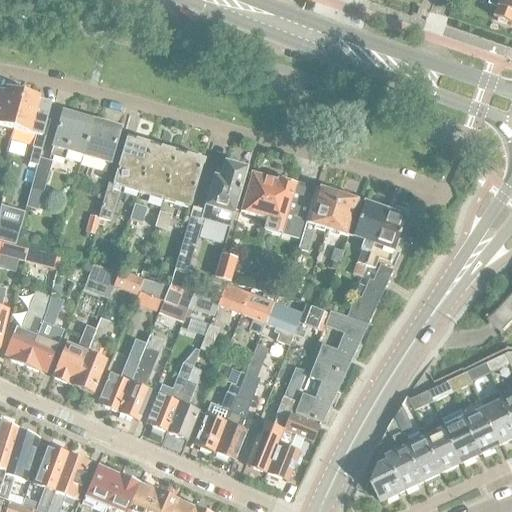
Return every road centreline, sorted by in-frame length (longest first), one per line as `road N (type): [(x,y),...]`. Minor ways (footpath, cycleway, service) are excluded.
road 1 (residential): [(414,225),(431,190),(0,70)]
road 2 (residential): [(0,388),(266,511)]
road 3 (tertiary): [(318,511),(432,313)]
road 4 (tertiary): [(345,45),(406,82),(511,123)]
road 5 (tertiary): [(511,91),(415,58),(345,45)]
road 6 (tertiary): [(511,182),(432,313)]
road 7 (tertiary): [(345,45),(224,0)]
road 8 (tertiary): [(432,313),(511,223)]
